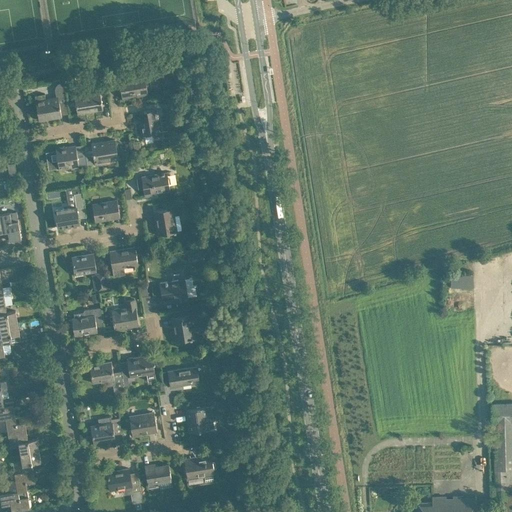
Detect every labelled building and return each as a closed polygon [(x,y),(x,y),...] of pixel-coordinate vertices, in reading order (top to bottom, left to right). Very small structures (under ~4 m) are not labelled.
[(464,9),(420,19),(427,48),(470,37),(464,9)] [(106,80),(116,78),(115,66),(104,68),(106,80)] [(104,68),(92,70),(92,71),(94,81),(94,82),(106,80),(104,68)] [(122,98),(148,94),(145,74),(119,78),(122,98)] [(100,91),(99,85),(89,86),(90,92),(75,95),(76,105),(79,105),(80,113),(103,109),(100,91)] [(45,94),(35,95),(36,100),(39,120),(62,116),(61,114),(59,102),(67,101),(64,87),(55,89),(56,97),(46,99),(45,94)] [(141,135),(159,132),(157,119),(160,118),(158,108),(139,111),(141,119),(138,120),(141,135)] [(95,165),(106,163),(105,161),(118,158),(115,139),(91,143),(95,165)] [(56,150),(49,152),(51,164),(58,162),(59,168),(71,166),(72,169),(79,168),(79,165),(83,164),(82,161),(82,157),(78,158),(76,145),(56,149),(56,150)] [(142,152),(135,153),(137,166),(138,166),(144,165),(143,159),(142,152)] [(145,196),(154,194),(154,193),(170,190),(167,172),(142,176),(145,196)] [(69,207),(55,209),(58,227),(80,224),(79,218),(86,216),(82,192),(74,193),(74,194),(76,206),(69,207)] [(95,221),(120,217),(117,199),(93,203),(95,221)] [(175,215),(173,207),(153,211),(157,234),(177,231),(177,230),(182,229),(179,214),(175,215)] [(17,211),(0,213),(0,224),(1,232),(8,231),(9,240),(21,238),(18,220),(17,211)] [(114,276),(120,275),(119,269),(138,265),(135,246),(109,250),(114,276)] [(203,250),(195,252),(197,260),(205,258),(203,250)] [(94,253),(72,256),(75,274),(75,276),(83,275),(83,273),(96,270),(94,253)] [(92,273),(95,291),(107,288),(105,271),(92,273)] [(476,286),(475,273),(452,273),(453,286),(476,286)] [(177,279),(160,282),(162,300),(188,296),(196,294),(195,286),(197,285),(193,285),(192,277),(185,278),(177,279)] [(113,310),(112,310),(113,318),(115,328),(139,324),(135,298),(127,300),(128,308),(120,309),(119,308),(117,307),(115,308),(114,309),(113,310)] [(7,311),(6,305),(0,305),(0,324),(18,322),(16,310),(7,311)] [(97,331),(96,321),(102,320),(100,306),(85,309),(83,311),(74,313),(74,317),(72,318),(72,319),(69,319),(70,326),(73,326),(75,335),(97,331)] [(195,337),(191,314),(171,317),(173,325),(175,325),(178,340),(175,340),(175,341),(195,337)] [(19,333),(18,322),(0,324),(0,328),(0,331),(0,343),(3,343),(9,342),(21,340),(19,333)] [(11,351),(9,342),(3,343),(0,343),(0,355),(5,354),(5,353),(9,353),(11,351)] [(155,379),(154,372),(155,372),(152,353),(127,358),(130,376),(147,373),(148,380),(155,379)] [(114,379),(111,360),(111,361),(90,364),(93,382),(101,380),(102,386),(115,384),(114,379)] [(181,385),(200,382),(197,365),(168,370),(170,384),(181,382),(181,385)] [(125,397),(123,386),(113,387),(116,399),(125,397)] [(167,391),(158,394),(161,404),(170,401),(167,391)] [(3,399),(0,399),(0,418),(15,416),(13,404),(16,404),(15,397),(3,399)] [(511,401),(491,402),(492,425),(494,425),(495,469),(496,511),(511,511),(511,486),(504,487),(504,469),(511,469),(511,468),(511,401)] [(215,420),(213,420),(211,405),(186,410),(190,431),(210,428),(210,430),(217,429),(215,420)] [(158,432),(154,411),(129,415),(133,436),(133,435),(157,431),(157,432),(158,432)] [(16,422),(15,416),(0,418),(0,430),(7,429),(9,436),(27,433),(25,421),(16,422)] [(112,422),(111,416),(98,418),(99,424),(91,425),(93,442),(115,439),(112,422)] [(233,432),(228,433),(229,437),(231,437),(231,440),(239,439),(239,436),(234,436),(233,432)] [(28,439),(27,433),(9,436),(11,447),(19,446),(20,452),(39,449),(37,438),(28,439)] [(15,472),(33,469),(32,462),(41,461),(39,449),(20,452),(21,459),(13,461),(15,472)] [(197,456),(184,458),(187,477),(197,476),(203,475),(204,483),(219,480),(217,471),(214,471),(213,464),(211,454),(211,456),(197,458),(197,456)] [(155,465),(155,463),(145,465),(148,487),(160,485),(159,482),(171,480),(169,463),(155,465)] [(129,468),(107,471),(110,490),(125,487),(126,487),(126,492),(133,491),(130,473),(129,468)] [(9,492),(27,489),(26,482),(35,481),(33,469),(15,472),(16,479),(7,480),(9,492)] [(30,507),(27,489),(9,492),(0,492),(0,493),(2,505),(11,503),(12,510),(30,507)] [(141,490),(134,491),(136,502),(143,501),(141,490)] [(419,502),(419,511),(476,511),(476,498),(462,499),(462,496),(453,496),(453,498),(446,498),(446,496),(432,496),(432,501),(419,502)]
